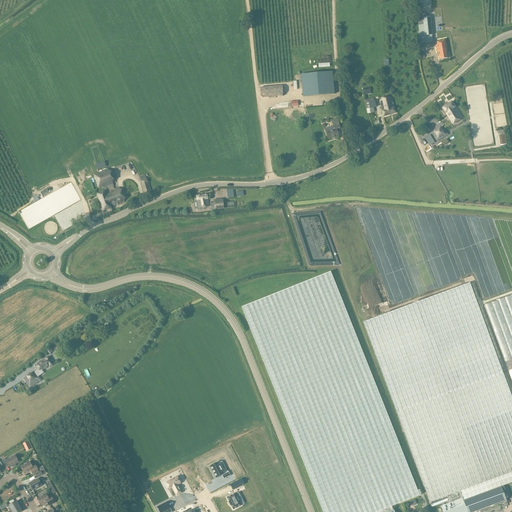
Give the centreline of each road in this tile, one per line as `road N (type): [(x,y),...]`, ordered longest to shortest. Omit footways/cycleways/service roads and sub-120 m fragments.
road 1 (unclassified): [(70,241),(185,188),(284,182),(323,168),(511,34)]
road 2 (tertiary): [(70,286),(161,277),(214,298),(243,338),(311,511)]
road 3 (unknown): [(248,0),(268,184)]
